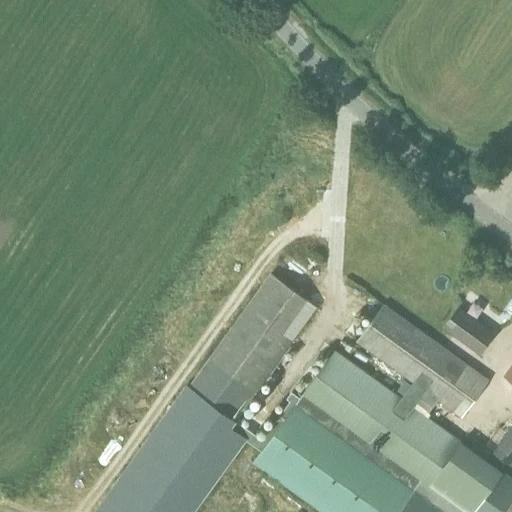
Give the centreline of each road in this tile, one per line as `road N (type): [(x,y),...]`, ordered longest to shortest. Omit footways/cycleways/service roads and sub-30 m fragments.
road 1 (unclassified): [(257,0),(392,139),(511,234)]
road 2 (unknown): [(337,86),(314,291)]
